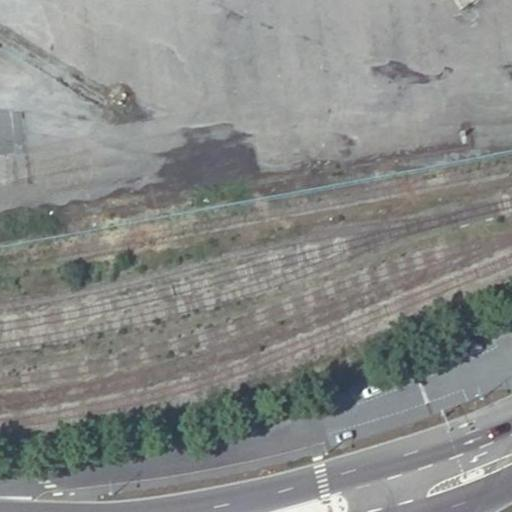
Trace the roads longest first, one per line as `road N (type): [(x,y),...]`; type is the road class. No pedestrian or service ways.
road 1 (secondary): [(389,457),(152,511)]
road 2 (secondary): [(511,410),(389,457)]
